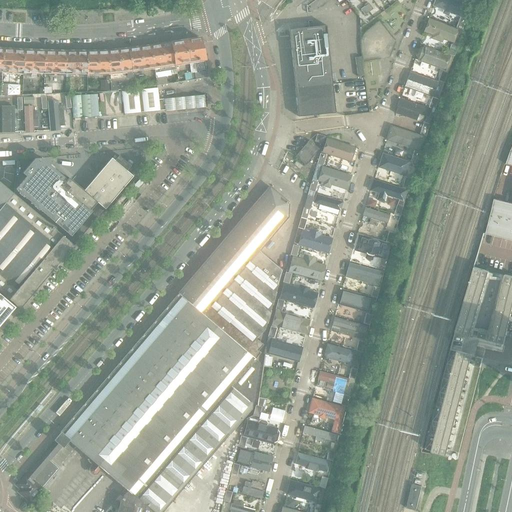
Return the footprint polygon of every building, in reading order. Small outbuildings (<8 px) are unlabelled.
[(460,0),(437,0),(435,6),(464,18),(470,4),(460,0)] [(373,9),(368,4),(364,7),(368,12),(373,9)] [(368,12),(364,7),(360,9),(364,15),(368,12)] [(463,30),(466,20),(460,18),(457,28),(463,30)] [(430,19),(425,33),(453,44),(458,30),(430,19)] [(332,83),(326,26),(309,27),(289,30),(295,87),(332,83)] [(204,60),(200,38),(172,42),(175,65),(189,62),(192,80),(207,78),(206,71),(197,73),(194,61),(204,60)] [(175,65),(172,42),(150,46),(153,68),(175,65)] [(453,56),(457,46),(451,44),(447,54),(453,56)] [(153,68),(150,46),(128,49),(132,71),(153,68)] [(420,46),(415,59),(445,70),(450,57),(420,46)] [(23,73),(24,50),(9,49),(3,49),(1,71),(23,73)] [(132,71),(128,49),(107,51),(109,73),(126,71),(127,78),(133,78),(132,71)] [(44,74),(45,51),(32,51),(24,50),(23,73),(26,73),(44,74)] [(65,74),(66,51),(51,51),(45,51),(44,74),(54,74),(65,74)] [(87,74),(86,51),(74,52),(66,51),(65,74),(87,74)] [(109,73),(107,51),(86,51),(87,74),(109,73)] [(363,76),(362,65),(360,57),(355,58),(357,77),(363,76)] [(444,83),(446,76),(447,73),(441,71),(438,81),(444,83)] [(410,75),(406,86),(433,96),(437,84),(410,75)] [(134,88),(133,80),(110,83),(111,91),(134,88)] [(109,91),(109,81),(100,81),(100,91),(109,91)] [(298,117),(335,113),(332,83),(295,87),(298,117)] [(165,110),(164,99),(158,99),(157,88),(122,92),(124,114),(165,110)] [(72,98),(72,106),(73,118),(98,117),(97,94),(81,95),(81,98),(72,98)] [(434,110),(438,100),(432,97),(428,107),(434,110)] [(58,100),(47,101),(51,131),(61,130),(58,100)] [(402,100),(399,108),(428,119),(431,110),(402,100)] [(33,106),(23,107),(25,133),(35,132),(33,106)] [(14,108),(0,108),(0,134),(14,133),(14,108)] [(425,136),(429,126),(423,124),(419,134),(425,136)] [(392,127),(388,141),(412,149),(417,136),(392,127)] [(322,144),(325,137),(316,134),(314,142),(322,144)] [(420,153),(425,138),(420,136),(418,145),(416,144),(414,151),(410,161),(416,163),(420,153)] [(356,148),(327,138),(322,153),(352,162),(356,148)] [(305,166),(319,149),(309,141),(295,157),(305,166)] [(323,166),(326,156),(320,154),(317,164),(323,166)] [(511,154),(508,165),(511,166),(511,203),(494,199),(486,234),(511,240),(511,154)] [(383,155),(379,167),(405,176),(409,164),(383,155)] [(105,209),(132,176),(126,171),(130,166),(118,156),(114,161),(111,158),(83,191),(96,202),(105,209)] [(83,191),(68,178),(66,179),(41,158),(34,159),(22,173),(26,177),(15,189),(70,236),(91,211),(90,210),(96,202),(83,191)] [(317,182),(323,166),(317,164),(313,175),(311,181),(308,191),(314,193),(317,182)] [(324,168),(320,182),(345,190),(349,176),(324,168)] [(408,190),(411,180),(405,178),(402,188),(408,190)] [(376,181),(373,192),(398,200),(401,189),(376,181)] [(45,280),(74,246),(13,194),(0,182),(0,291),(3,295),(20,309),(38,288),(45,280)] [(250,409),(258,363),(254,360),(260,353),(258,351),(263,345),(255,339),(265,327),(281,270),(259,251),(287,217),(288,204),(287,204),(288,203),(269,187),(177,295),(178,296),(167,308),(167,307),(166,308),(165,309),(166,310),(156,322),(155,321),(153,323),(154,323),(144,335),(143,334),(142,336),(142,337),(132,349),(132,348),(130,350),(130,351),(120,363),(120,362),(119,363),(118,364),(119,364),(109,376),(108,376),(107,377),(107,378),(97,390),(96,390),(95,391),(95,392),(85,404),(84,404),(83,405),(83,406),(73,418),(73,417),(72,418),(71,419),(72,419),(68,424),(60,434),(67,440),(72,444),(83,453),(89,458),(90,459),(95,463),(92,466),(90,468),(90,472),(93,474),(96,473),(98,471),(101,468),(106,473),(107,473),(124,488),(125,489),(120,495),(123,498),(123,499),(122,499),(121,501),(118,511),(162,511),(229,433),(230,432),(250,409)] [(310,210),(313,198),(307,196),(306,200),(304,208),(309,209),(310,210)] [(320,197),(318,203),(339,210),(341,203),(320,197)] [(399,217),(403,207),(396,205),(393,215),(399,217)] [(306,220),(309,209),(303,208),(300,218),(306,220)] [(366,208),(363,216),(387,224),(390,215),(366,208)] [(303,230),(306,220),(300,218),(297,228),(303,230)] [(331,240),(302,231),(298,245),(327,253),(331,240)] [(391,244),(394,234),(388,232),(385,242),(391,244)] [(358,236),(354,250),(386,259),(390,245),(358,236)] [(296,257),(299,247),(293,245),(290,255),(296,257)] [(384,271),(387,261),(380,259),(378,269),(384,271)] [(322,269),(292,260),(288,271),(319,280),(322,269)] [(350,263),(346,277),(370,284),(374,270),(350,263)] [(502,343),(511,303),(511,274),(473,266),(456,334),(453,333),(425,450),(456,457),(481,356),(475,355),(479,338),(502,343)] [(289,284),(291,274),(285,272),(282,282),(289,284)] [(315,294),(283,285),(279,298),(311,307),(315,294)] [(376,298),(379,288),(373,286),(370,296),(376,298)] [(0,322),(9,312),(14,306),(2,296),(0,294),(0,322)] [(340,298),(336,314),(362,321),(367,306),(340,298)] [(281,311),(284,301),(278,299),(275,310),(281,311)] [(308,321),(276,312),(272,326),(305,335),(308,321)] [(369,325),(372,315),(366,313),(363,324),(369,325)] [(335,318),(331,332),(359,339),(363,325),(335,318)] [(267,355),(272,338),(274,338),(276,328),(270,327),(267,337),(263,354),(267,355)] [(301,348),(273,341),(269,355),(298,362),(301,348)] [(362,353),(364,342),(358,341),(355,351),(362,353)] [(327,344),(324,355),(326,358),(357,367),(361,353),(327,344)] [(354,380),(357,370),(351,368),(348,378),(354,380)] [(349,380),(320,373),(317,386),(345,394),(349,380)] [(347,407),(349,397),(343,395),(341,405),(347,407)] [(264,408),(266,401),(258,400),(257,406),(264,408)] [(313,400),(310,413),(337,421),(341,408),(313,400)] [(262,416),(264,408),(257,406),(255,405),(252,415),(259,417),(259,416),(262,416)] [(279,431),(247,422),(243,435),(275,444),(279,431)] [(339,434),(342,424),(336,422),(333,432),(339,434)] [(306,428),(304,435),(333,443),(335,436),(306,428)] [(62,446),(67,440),(60,434),(42,454),(49,460),(62,446)] [(244,448),(247,438),(240,436),(238,447),(244,448)] [(332,461),(335,451),(332,450),(328,449),(326,460),(332,461)] [(58,468),(49,460),(42,454),(30,468),(47,482),(58,468)] [(270,460),(252,455),(249,467),(267,471),(270,460)] [(300,455),(297,465),(325,473),(328,463),(300,455)] [(236,475),(239,465),(233,464),(230,474),(236,475)] [(47,482),(30,468),(26,473),(42,487),(47,482)] [(30,502),(42,487),(26,473),(26,474),(25,473),(15,485),(20,489),(18,492),(30,502)] [(324,489),(327,478),(321,477),(318,487),(324,489)] [(292,482),(288,495),(317,503),(320,489),(292,482)] [(416,511),(422,486),(412,484),(406,508),(416,511)] [(262,491),(242,486),(241,493),(260,498),(262,491)] [(229,503),(232,492),(226,491),(223,501),(229,503)] [(233,502),(229,511),(257,511),(258,510),(233,502)]
